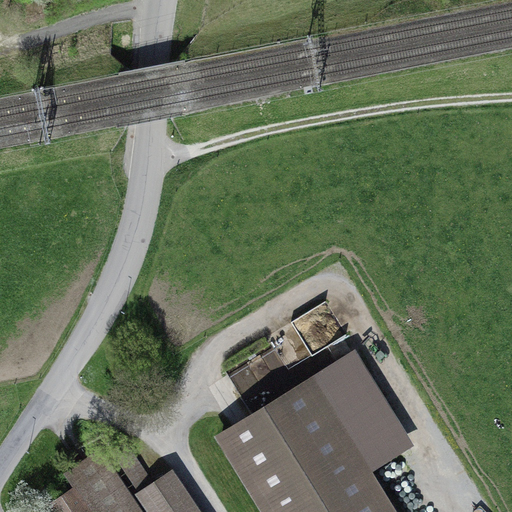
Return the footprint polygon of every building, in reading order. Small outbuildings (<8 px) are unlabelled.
[(126,37),(117,37),(117,53),(125,53),(126,37)] [(391,511),(311,381),(221,436),(267,511),(391,511)] [(77,489),(92,511),(140,511),(100,451),(66,474),(77,489)] [(161,511),(188,511),(166,478),(147,491),(161,511)] [(92,511),(77,489),(49,508),(51,511),(92,511)]
